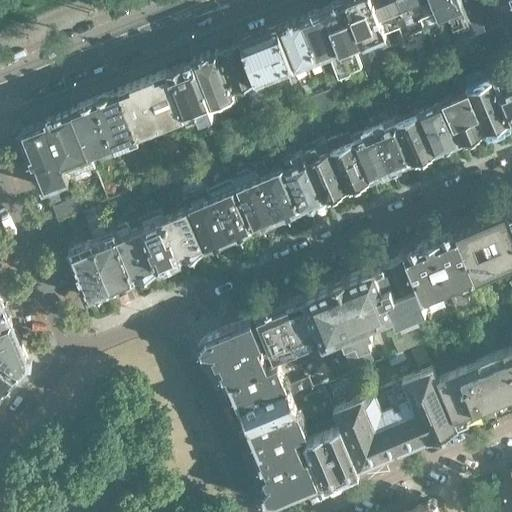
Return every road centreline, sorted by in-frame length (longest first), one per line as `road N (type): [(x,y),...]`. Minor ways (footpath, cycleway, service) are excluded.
road 1 (residential): [(511,169),(158,317)]
road 2 (residential): [(308,511),(511,427)]
road 3 (residential): [(245,511),(237,466),(203,382),(158,317)]
road 4 (tertiary): [(189,7),(0,82)]
road 5 (residential): [(73,351),(0,185)]
